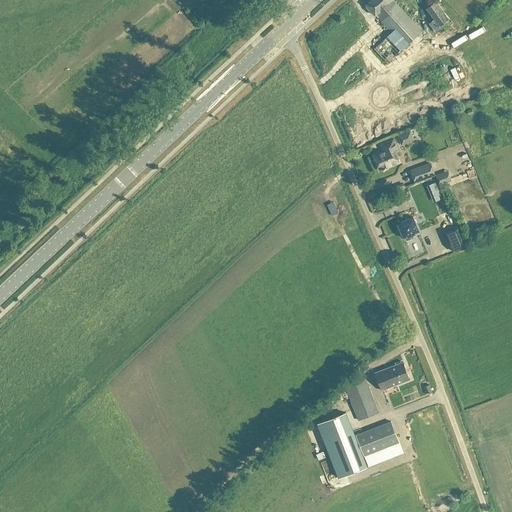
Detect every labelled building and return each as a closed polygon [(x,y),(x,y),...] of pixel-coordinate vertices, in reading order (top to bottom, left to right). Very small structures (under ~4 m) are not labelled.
[(371,0),(366,5),(375,15),(376,15),(391,32),(371,51),(382,63),(385,60),(387,62),(422,31),(393,0),(371,0)] [(436,21),(429,24),(433,33),(440,30),(436,21)] [(327,38),(332,42),(337,37),(333,33),(327,38)] [(325,86),(336,97),(350,83),(339,72),(325,86)] [(385,152),(374,157),(376,161),(375,163),(377,166),(378,167),(380,171),(400,164),(394,151),(399,150),(394,139),(381,145),(385,152)] [(431,163),(412,169),(416,182),(436,175),(431,163)] [(453,180),(449,170),(437,175),(440,184),(453,180)] [(428,184),(430,190),(437,187),(435,182),(428,184)] [(412,234),(419,231),(413,216),(398,222),(404,238),(405,237),(407,240),(413,237),(412,234)] [(418,226),(427,250),(436,247),(426,223),(418,226)] [(445,232),(453,251),(466,246),(458,227),(445,232)] [(382,390),(410,379),(403,361),(401,362),(400,360),(395,362),(396,364),(375,372),(382,390)] [(379,412),(365,377),(344,385),(358,420),(379,412)] [(321,413),(335,399),(331,395),(317,409),(321,413)] [(346,412),(317,423),(338,477),(367,465),(346,412)] [(433,430),(428,415),(405,423),(411,438),(433,430)] [(357,435),(365,455),(399,442),(391,421),(357,435)] [(511,423),(497,429),(503,444),(511,440),(511,423)] [(436,493),(453,487),(445,466),(421,475),(427,490),(434,487),(436,493)]
